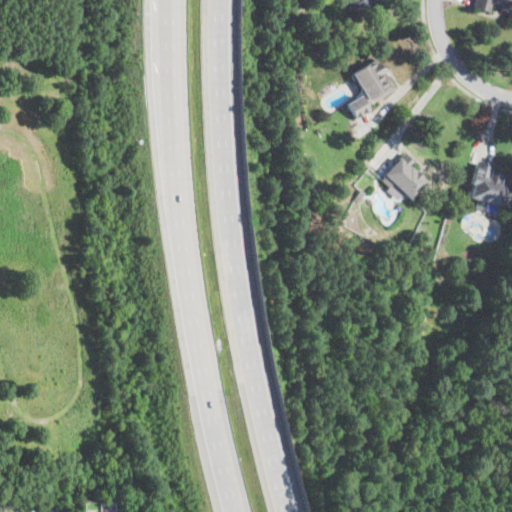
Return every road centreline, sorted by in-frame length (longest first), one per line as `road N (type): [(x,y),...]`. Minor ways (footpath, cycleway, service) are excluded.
road 1 (motorway): [(286,511),(237,295),(222,180),(216,0)]
road 2 (motorway): [(169,0),(187,306),(232,511)]
road 3 (residential): [(511,97),(465,74),(448,52),(436,0)]
